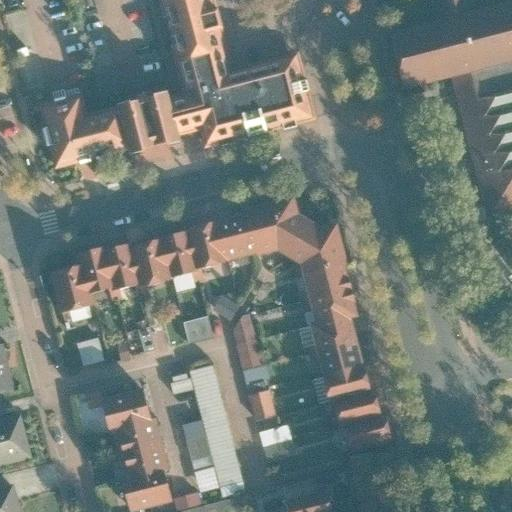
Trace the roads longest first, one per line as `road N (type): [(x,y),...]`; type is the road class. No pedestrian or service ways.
road 1 (residential): [(11,231),(337,148)]
road 2 (residential): [(11,231),(86,511)]
road 3 (residential): [(337,148),(367,173),(422,388)]
road 4 (residential): [(458,379),(404,179)]
road 5 (residential): [(349,0),(302,10),(337,148)]
road 6 (residential): [(404,179),(361,0)]
road 7 (residential): [(492,511),(458,379)]
road 8 (residential): [(422,388),(454,511)]
